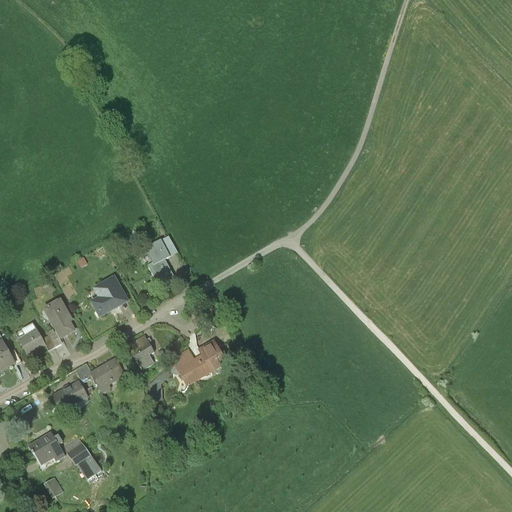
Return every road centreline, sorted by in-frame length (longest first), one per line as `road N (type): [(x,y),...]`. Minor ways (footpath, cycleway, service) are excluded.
road 1 (track): [(511,473),(288,240),(354,165),(406,0)]
road 2 (residential): [(288,240),(0,405)]
